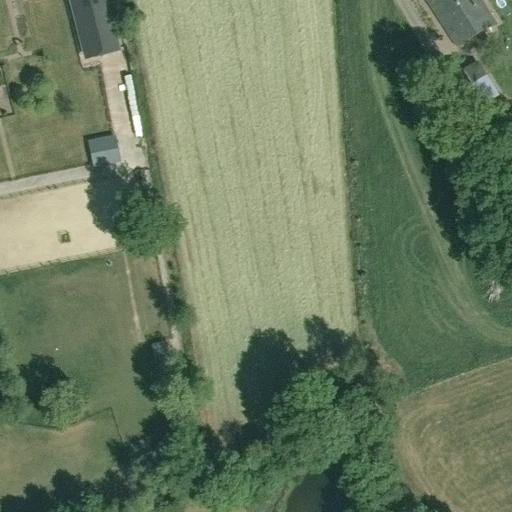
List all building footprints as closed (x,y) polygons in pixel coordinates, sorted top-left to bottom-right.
[(119,53),(115,36),(105,0),(67,0),(79,45),(83,62),(119,53)] [(425,0),(456,48),(495,23),(480,0),(425,0)] [(24,54),(9,70),(25,84),(40,68),(24,54)] [(498,97),(476,63),(448,81),(470,115),(498,97)] [(120,161),(115,137),(89,143),(94,166),(120,161)]
